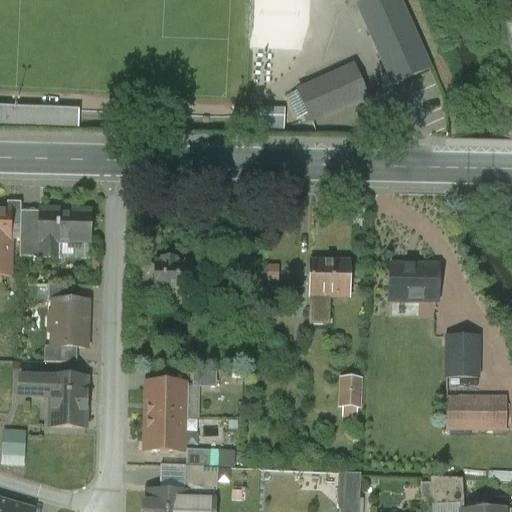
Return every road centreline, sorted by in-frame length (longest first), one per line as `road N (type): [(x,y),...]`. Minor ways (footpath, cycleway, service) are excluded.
road 1 (primary): [(511,169),(115,159)]
road 2 (residential): [(115,159),(108,511)]
